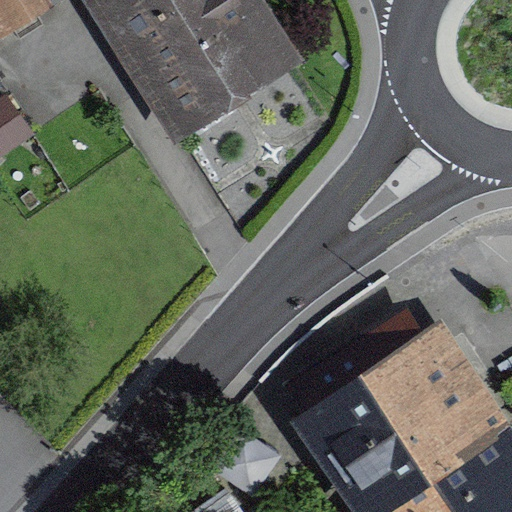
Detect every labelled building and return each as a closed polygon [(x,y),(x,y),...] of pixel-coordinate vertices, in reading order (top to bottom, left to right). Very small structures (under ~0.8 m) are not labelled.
[(5,18),(33,0),(0,0),(0,42),(15,33),(5,18)] [(115,0),(188,112),(270,59),(232,0),(115,0)] [(9,100),(0,106),(0,148),(29,129),(9,100)] [(405,315),(351,351),(458,511),(511,511),(511,461),(429,336),(422,340),(405,315)] [(458,511),(351,351),(303,383),(320,408),(306,417),(369,511),(458,511)]
